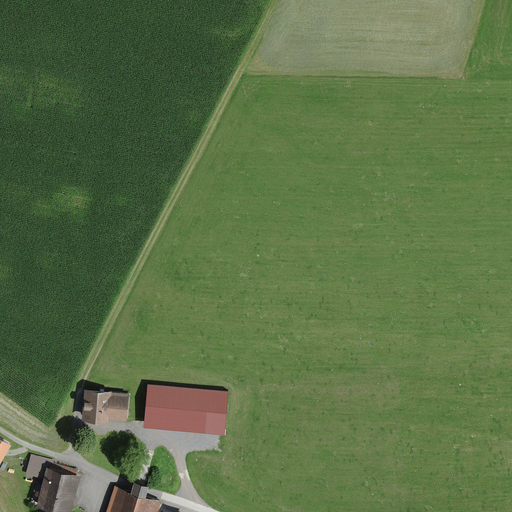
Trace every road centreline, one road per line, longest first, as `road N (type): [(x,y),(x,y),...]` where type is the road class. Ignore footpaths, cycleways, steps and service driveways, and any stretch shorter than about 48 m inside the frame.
road 1 (track): [(73,462),(84,372),(210,140)]
road 2 (track): [(203,511),(0,430)]
